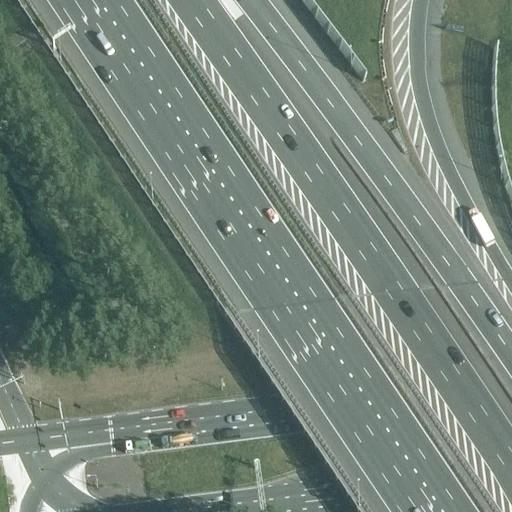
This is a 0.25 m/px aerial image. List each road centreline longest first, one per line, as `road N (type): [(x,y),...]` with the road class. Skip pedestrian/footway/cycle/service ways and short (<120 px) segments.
road 1 (motorway): [(98,0),(441,511)]
road 2 (motorway): [(511,464),(193,0)]
road 3 (motorway): [(511,357),(251,0)]
road 4 (primary): [(511,380),(110,430)]
road 5 (primary): [(169,511),(511,469)]
road 6 (motorway): [(511,285),(449,170),(424,102),(414,50),(419,0)]
